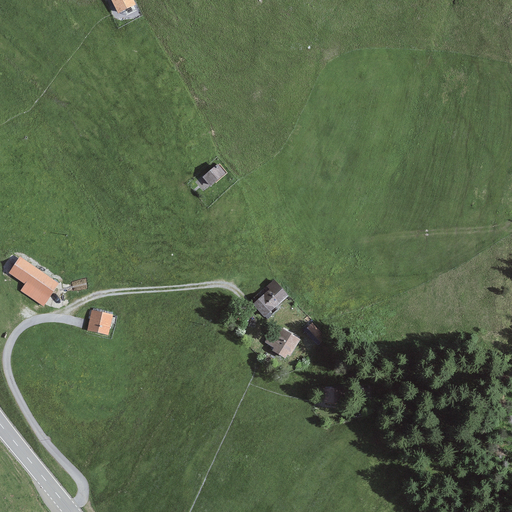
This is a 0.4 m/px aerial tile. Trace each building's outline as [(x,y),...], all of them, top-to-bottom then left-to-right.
[(130,0),(110,0),(119,18),(135,9),(130,0)] [(215,169),(197,184),(204,193),(222,178),(215,169)] [(55,285),(14,257),(2,275),(43,303),(55,285)] [(288,296),(274,283),(259,299),(273,312),(288,296)] [(114,318),(90,312),(86,327),(110,334),(114,318)] [(314,320),(307,328),(321,341),(328,333),(314,320)] [(297,341),(269,329),(260,351),(288,363),(297,341)] [(342,389),(320,387),(319,402),(341,404),(342,389)]
